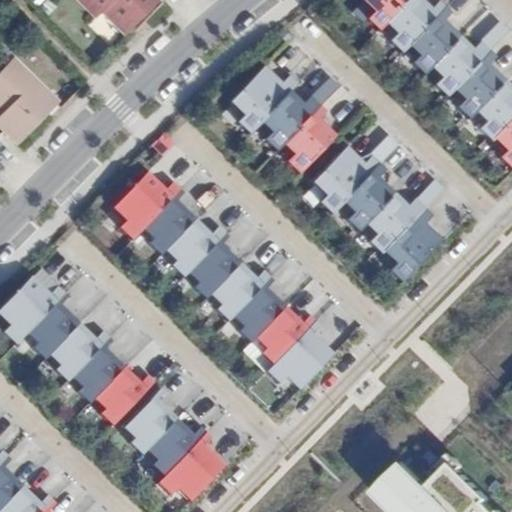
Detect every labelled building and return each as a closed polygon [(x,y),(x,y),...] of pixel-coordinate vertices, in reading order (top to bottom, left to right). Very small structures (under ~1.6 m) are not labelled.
[(157,0),(78,0),(96,16),(102,11),(126,34),(157,0)] [(361,0),(360,1),(371,12),(364,19),(377,32),(384,25),(407,0),(361,0)] [(430,10),(419,0),(407,0),(384,25),(394,35),(387,42),(400,54),(407,47),(406,47),(444,8),(438,2),(430,10)] [(459,38),(443,23),(451,15),(444,8),(406,47),(407,47),(417,57),(410,64),(422,76),(429,69),(459,38)] [(439,79),(432,86),(445,98),(452,91),(451,91),(489,52),(483,46),(476,54),(459,38),(429,69),(439,79)] [(495,58),(489,52),(451,91),(452,91),(462,101),(455,108),(467,120),(474,113),(504,82),(487,66),(495,58)] [(0,128),(18,146),(59,105),(13,60),(0,73),(0,104),(7,110),(0,116),(0,128)] [(263,67),(228,103),(242,117),(235,123),(248,136),(259,124),(259,123),(289,92),(297,84),(288,76),(280,84),(263,67)] [(511,89),(504,82),(474,113),(484,123),(477,130),(490,142),(492,140),(491,140),(511,118),(511,89)] [(281,145),(319,107),(313,100),(305,108),(289,92),(259,123),(259,124),(269,134),(262,141),(275,153),(282,146),(281,145)] [(297,176),(335,137),(317,120),(325,113),(319,107),(281,145),(282,146),(292,156),(284,163),(297,176)] [(492,140),(505,153),(498,159),(511,172),(511,170),(511,118),(491,140),(492,140)] [(379,165),(371,157),(363,165),(346,148),(311,184),(324,197),(317,204),(330,216),(341,204),(379,165)] [(341,204),(353,215),(346,222),(357,233),(364,226),(363,226),(393,195),(377,179),(385,171),(379,165),(341,204)] [(146,173),(111,209),(124,222),(117,229),(130,241),(141,230),(180,191),(172,183),(164,191),(146,173)] [(184,195),(180,191),(141,230),(152,240),(147,245),(159,256),(164,252),(194,220),(176,203),(184,195)] [(374,236),(367,243),(380,255),(382,253),(381,253),(424,209),(417,202),(409,210),(393,195),(363,226),(364,226),(374,236)] [(431,216),(424,209),(381,253),(382,253),(394,265),(387,272),(400,285),(442,242),(424,224),(431,216)] [(194,220),(164,252),(174,262),(170,267),(182,278),(186,274),(224,235),(220,230),(213,238),(194,220)] [(229,239),(224,235),(186,274),(197,284),(192,289),(204,300),(209,295),(239,264),(221,247),(229,239)] [(255,279),(239,264),(209,295),(220,305),(215,310),(227,322),(232,317),(269,278),(262,272),(255,279)] [(31,277),(0,309),(0,317),(9,326),(3,333),(15,345),(25,334),(64,294),(57,287),(49,295),(31,277)] [(273,282),(269,278),(232,317),(242,327),(238,331),(250,343),(255,338),(284,308),(265,290),(273,282)] [(68,298),(64,294),(25,334),(36,344),(32,349),(44,360),(48,356),(79,324),(60,306),(68,298)] [(284,308),(255,338),(266,348),(261,352),(273,364),(314,322),(308,317),(301,324),(284,308)] [(320,327),(314,322),(273,364),(267,371),(280,383),(286,376),(299,389),(332,355),(312,335),(320,327)] [(55,370),(67,382),(72,377),(109,338),(103,332),(95,339),(79,324),(48,356),(59,366),(55,370)] [(113,342),(109,338),(72,377),(82,387),(78,392),(90,403),(94,399),(124,368),(105,350),(113,342)] [(94,399),(105,409),(100,413),(112,425),(154,382),(148,375),(140,383),(124,368),(94,399)] [(145,451),(176,420),(157,401),(165,393),(161,389),(122,428),(133,439),(129,444),(141,455),(145,451)] [(151,466),(162,478),(205,434),(199,428),(192,436),(176,420),(145,451),(155,462),(151,466)] [(175,490),(188,503),(223,467),(203,447),(210,439),(205,434),(162,478),(156,485),(168,497),(175,490)] [(404,462),(374,492),(380,497),(410,467),(404,462)] [(410,467),(380,497),(394,511),(503,511),(501,510),(499,511),(495,511),(486,502),(490,498),(452,462),(429,486),(410,467)] [(0,509),(22,487),(0,466),(0,509)] [(41,511),(44,510),(52,502),(44,494),(37,502),(22,487),(0,509),(0,511),(41,511)]
